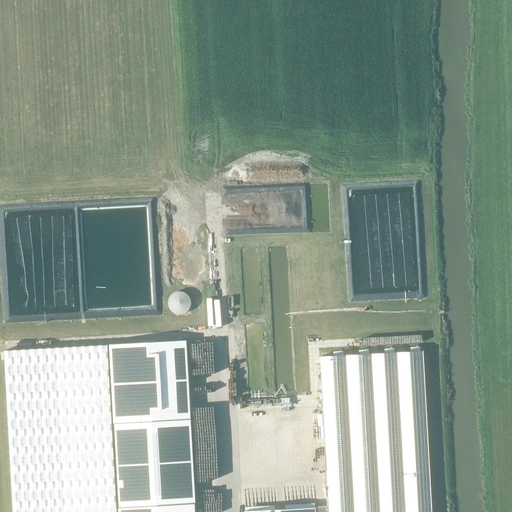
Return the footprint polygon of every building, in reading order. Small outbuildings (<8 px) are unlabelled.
[(111,345),(115,424),(189,420),(185,341),(111,345)] [(120,511),(120,508),(116,508),(111,413),(107,346),(59,348),(4,351),(11,479),(13,511),(120,511)] [(359,355),(343,356),(343,351),(333,352),(333,356),(320,357),(328,507),(245,511),(431,511),(423,352),(369,354),(369,350),(359,350),(359,355)] [(120,508),(120,511),(194,511),(189,420),(115,424),(120,508)] [(298,439),(298,483),(292,483),(292,487),(323,487),(322,439),(298,439)]
